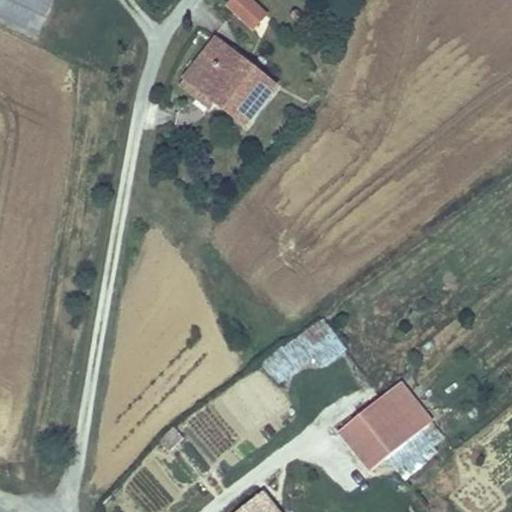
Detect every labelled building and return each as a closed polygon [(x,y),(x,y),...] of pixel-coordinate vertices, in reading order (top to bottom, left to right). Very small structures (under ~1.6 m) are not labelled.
[(0,0),(0,29),(32,46),(52,0),(0,0)] [(254,32),(268,16),(250,0),(233,0),(227,7),(254,32)] [(191,84),(250,131),(280,93),(219,48),(191,84)] [(315,360),(321,369),(348,351),(327,318),(261,361),(276,385),(315,360)] [(260,368),(221,395),(250,434),(288,406),(260,368)] [(381,465),(443,418),(412,377),(350,424),(381,465)] [(172,452),(185,437),(173,427),(160,442),(172,452)] [(292,511),(271,484),(233,511),(292,511)]
